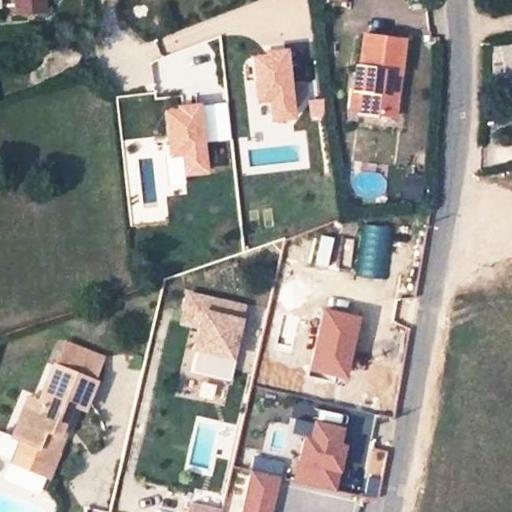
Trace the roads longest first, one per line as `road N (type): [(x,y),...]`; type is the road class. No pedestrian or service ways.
road 1 (unclassified): [(454,0),(456,140),(385,511)]
road 2 (unknown): [(130,373),(96,511)]
